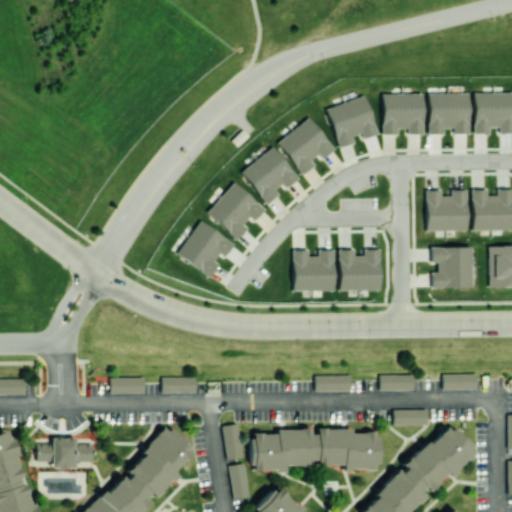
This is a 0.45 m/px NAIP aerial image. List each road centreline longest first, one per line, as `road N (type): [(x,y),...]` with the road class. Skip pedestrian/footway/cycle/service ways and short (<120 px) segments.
road 1 (tertiary): [(0,201),(113,285),(194,318),(241,326),(511,323)]
road 2 (residential): [(400,163),(356,172),(329,188),(234,289)]
road 3 (residential): [(402,325),(400,163)]
